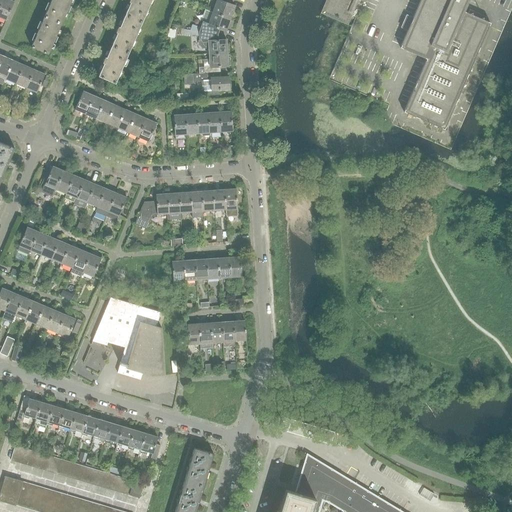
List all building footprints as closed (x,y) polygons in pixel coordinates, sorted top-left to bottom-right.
[(9,0),(1,0),(0,4),(0,18),(6,21),(14,2),(9,0)] [(51,0),(44,17),(61,24),(67,11),(68,12),(71,6),(69,5),(71,0),(51,0)] [(130,3),(125,15),(142,23),(151,0),(128,0),(128,2),(130,3)] [(214,0),(217,1),(212,13),(230,19),(234,7),(229,5),(230,0),(214,0)] [(354,0),(327,0),(322,13),(340,21),(348,25),(353,14),(349,12),(354,0)] [(419,0),(399,48),(427,60),(404,112),(444,129),(469,72),(490,24),(463,13),(468,0),(419,0)] [(225,32),(230,19),(212,13),(206,11),(202,20),(203,24),(201,28),(193,25),(190,30),(190,31),(199,32),(218,35),(219,30),(225,32)] [(116,34),(111,46),(128,53),(142,23),(125,15),(119,28),(117,27),(115,33),(116,34)] [(31,47),(48,55),(54,42),(55,42),(58,36),(56,36),(61,24),(44,17),(31,47)] [(207,48),(208,54),(227,52),(226,40),(218,40),(218,35),(199,32),(200,36),(201,41),(199,41),(199,45),(203,49),(207,48)] [(115,84),(128,53),(111,46),(106,58),(104,57),(101,63),(103,64),(98,77),(115,84)] [(199,68),(200,74),(220,72),(220,67),(228,67),(227,52),(208,54),(208,60),(203,60),(203,67),(199,68)] [(0,62),(0,77),(5,80),(13,61),(3,56),(0,62)] [(5,80),(15,84),(24,65),(13,61),(5,80)] [(15,84),(26,89),(34,70),(24,65),(15,84)] [(26,89),(36,93),(45,74),(34,70),(26,89)] [(220,92),(229,91),(228,77),(220,78),(220,72),(200,74),(182,75),(183,85),(192,84),(192,82),(201,82),(201,91),(196,91),(197,97),(220,96),(220,92)] [(75,110),(86,115),(94,96),(83,91),(75,110)] [(86,115),(96,120),(104,100),(94,96),(86,115)] [(96,120),(106,124),(115,105),(104,100),(96,120)] [(106,124),(117,129),(125,110),(115,105),(106,124)] [(117,129),(127,133),(136,114),(125,110),(117,129)] [(232,132),(231,111),(219,112),(220,133),(232,132)] [(219,112),(207,113),(209,134),(220,133),(219,112)] [(207,113),(196,114),(198,134),(202,134),(202,137),(209,136),(209,134),(207,113)] [(136,114),(127,133),(138,138),(146,119),(136,114)] [(186,135),(185,114),(173,115),(175,136),(186,135)] [(198,134),(196,114),(185,114),(186,135),(198,134)] [(138,138),(148,142),(157,123),(146,119),(138,138)] [(14,149),(0,143),(0,179),(1,180),(14,149)] [(44,185),(45,186),(56,190),(64,171),(52,166),(44,185)] [(56,190),(66,195),(74,175),(64,171),(56,190)] [(76,199),(84,180),(74,175),(66,195),(65,198),(74,202),(76,199)] [(84,180),(76,199),(87,203),(95,184),(84,180)] [(87,203),(97,208),(105,189),(95,184),(87,203)] [(97,208),(108,212),(116,193),(105,189),(97,208)] [(237,217),(237,210),(237,209),(236,189),(224,190),(225,210),(226,210),(226,217),(237,217)] [(202,212),(214,211),(212,190),(201,191),(202,212)] [(214,211),(225,210),(224,190),(212,190),(214,211)] [(191,213),(202,212),(201,191),(190,192),(191,213)] [(180,213),(191,213),(190,192),(178,193),(180,213)] [(126,197),(116,193),(108,212),(106,217),(116,221),(126,197)] [(167,194),(169,214),(180,213),(178,193),(167,194)] [(153,215),(169,214),(167,194),(156,194),(156,201),(144,202),(134,225),(147,230),(153,215)] [(79,222),(76,231),(81,233),(84,224),(79,222)] [(19,246),(30,251),(38,232),(27,227),(19,246)] [(30,251),(40,255),(48,236),(38,232),(30,251)] [(104,233),(101,239),(107,241),(110,236),(104,233)] [(238,240),(238,233),(227,234),(228,241),(238,240)] [(59,241),(48,236),(40,255),(51,260),(59,241)] [(51,260),(61,264),(69,245),(59,241),(51,260)] [(80,249),(69,245),(61,264),(72,268),(80,249)] [(72,268),(82,273),(90,254),(80,249),(72,268)] [(82,273),(93,277),(101,258),(90,254),(82,273)] [(242,277),(240,256),(228,257),(229,278),(242,277)] [(229,278),(228,257),(217,258),(218,279),(229,278)] [(218,279),(217,258),(205,259),(207,280),(218,279)] [(207,280),(205,259),(194,260),(195,281),(207,280)] [(195,281),(194,260),(183,261),(184,281),(195,281)] [(184,281),(183,261),(171,261),(173,282),(184,281)] [(13,269),(11,274),(17,277),(19,272),(13,269)] [(0,291),(0,309),(4,312),(12,292),(1,288),(0,291)] [(4,312),(15,316),(23,297),(12,292),(4,312)] [(25,320),(33,301),(23,297),(15,316),(25,320)] [(156,326),(160,313),(110,298),(92,341),(106,345),(107,342),(115,345),(118,337),(127,339),(117,373),(140,380),(142,373),(151,376),(165,375),(161,328),(156,326)] [(25,320),(36,325),(44,306),(33,301),(25,320)] [(36,325),(46,329),(54,310),(44,306),(36,325)] [(46,329),(57,334),(65,314),(54,310),(46,329)] [(75,319),(65,314),(57,334),(67,338),(75,319)] [(246,341),(244,320),(232,321),(233,342),(246,341)] [(222,343),(233,342),(232,321),(221,322),(222,343)] [(211,344),(222,343),(221,322),(210,323),(211,344)] [(200,344),(211,344),(210,323),(198,324),(200,344)] [(200,344),(198,324),(187,324),(188,345),(200,344)] [(0,353),(7,356),(12,345),(14,340),(7,337),(5,342),(0,353)] [(22,349),(15,347),(11,361),(18,363),(22,349)] [(26,409),(20,407),(17,420),(28,423),(29,419),(28,419),(29,416),(35,418),(40,402),(29,399),(26,409)] [(51,405),(40,402),(35,418),(33,424),(45,428),(46,424),(51,405)] [(52,423),(58,425),(63,409),(51,405),(46,424),(51,426),(52,423)] [(75,412),(63,409),(58,425),(58,427),(63,429),(64,427),(70,428),(75,412)] [(75,430),(82,432),(86,416),(75,412),(70,428),(69,431),(75,432),(75,430)] [(87,433),(93,435),(98,419),(86,416),(82,432),(81,434),(86,436),(87,433)] [(98,437),(105,439),(110,423),(98,419),(93,435),(92,438),(97,439),(98,437)] [(334,432),(291,419),(287,432),(330,445),(334,432)] [(110,441),(116,442),(121,426),(110,423),(105,439),(104,441),(110,443),(110,441)] [(122,444),(128,446),(133,430),(121,426),(116,442),(116,444),(121,446),(122,444)] [(133,447),(140,449),(144,433),(133,430),(128,446),(127,448),(133,449),(133,447)] [(160,446),(155,444),(157,437),(144,433),(140,449),(139,451),(144,453),(145,451),(152,453),(151,458),(156,460),(160,446)] [(194,447),(193,448),(184,480),(203,485),(213,452),(194,447)] [(19,449),(13,448),(10,460),(15,462),(19,449)] [(21,464),(25,451),(19,449),(15,462),(21,464)] [(27,465),(30,453),(25,451),(21,464),(27,465)] [(32,467),(36,455),(30,453),(27,465),(32,467)] [(403,511),(307,454),(295,493),(285,489),(278,511),(403,511)] [(38,469),(42,456),(36,455),(32,467),(38,469)] [(44,470),(47,458),(42,456),(38,469),(44,470)] [(49,472),(53,460),(47,458),(44,470),(49,472)] [(55,474),(58,461),(53,460),(49,472),(55,474)] [(60,475),(64,463),(58,461),(55,474),(60,475)] [(66,477),(70,465),(64,463),(60,475),(66,477)] [(72,479),(75,466),(70,465),(66,477),(72,479)] [(77,480),(81,468),(75,466),(72,479),(77,480)] [(83,482),(87,470),(81,468),(77,480),(83,482)] [(89,484),(92,471),(87,470),(83,482),(89,484)] [(94,485),(98,473),(92,471),(89,484),(94,485)] [(100,487),(104,475),(98,473),(94,485),(100,487)] [(106,489),(109,476),(104,475),(100,487),(106,489)] [(111,490),(115,478),(109,476),(106,489),(111,490)] [(0,501),(15,506),(19,494),(22,482),(5,477),(0,491),(0,501)] [(117,492),(120,479),(115,478),(111,490),(117,492)] [(122,494),(126,481),(120,479),(117,492),(122,494)] [(195,511),(203,485),(184,480),(173,511),(195,511)] [(128,495),(132,483),(126,481),(122,494),(128,495)] [(22,482),(19,494),(24,495),(28,484),(22,482)] [(139,498),(142,486),(132,483),(128,495),(139,498)] [(28,484),(24,495),(30,497),(33,485),(28,484)] [(33,485),(30,497),(35,499),(39,487),(33,485)] [(39,487),(35,499),(41,500),(44,489),(39,487)] [(418,494),(429,500),(433,494),(422,487),(418,494)] [(44,489),(41,500),(46,502),(50,490),(44,489)] [(50,490),(46,502),(52,504),(55,492),(50,490)] [(55,492),(52,504),(57,505),(61,493),(55,492)] [(61,493),(57,505),(63,507),(66,495),(61,493)] [(15,506),(21,507),(24,495),(19,494),(15,506)] [(26,509),(30,497),(24,495),(21,507),(26,509)] [(66,495),(63,507),(68,508),(72,497),(66,495)] [(26,509),(32,510),(35,499),(30,497),(26,509)] [(72,497),(68,508),(74,510),(78,498),(72,497)] [(78,498),(74,510),(79,511),(83,500),(78,498)] [(37,511),(41,500),(35,499),(32,510),(37,511)] [(37,511),(43,511),(46,502),(41,500),(37,511)] [(83,500),(79,511),(80,511),(85,511),(89,501),(83,500)] [(89,501),(85,511),(91,511),(94,503),(89,501)] [(49,511),(52,504),(46,502),(43,511),(49,511)] [(94,503),(91,511),(97,511),(100,505),(94,503)]
